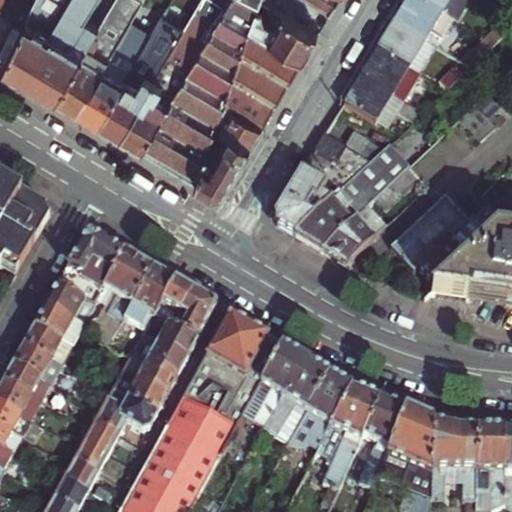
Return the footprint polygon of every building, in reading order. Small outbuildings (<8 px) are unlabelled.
[(33,0),(32,5),(20,29),(4,63),(37,83),(57,94),(100,23),(86,15),(95,0),(33,0)] [(77,108),(78,107),(126,27),(141,1),(138,0),(113,0),(100,23),(57,94),(56,95),(72,104),(77,108)] [(215,130),(227,99),(252,26),(261,0),(313,0),(332,11),(337,4),(339,0),(230,0),(218,21),(143,146),(177,167),(197,179),(215,130)] [(397,19),(394,24),(427,45),(444,17),(416,0),(413,0),(405,13),(400,21),(397,19)] [(416,0),(444,17),(454,0),(416,0)] [(20,29),(32,5),(25,1),(14,25),(20,29)] [(319,33),(273,5),(258,30),(305,58),(305,57),(313,44),(319,33)] [(137,143),(143,146),(218,21),(196,9),(167,56),(120,133),(137,143)] [(397,19),(400,21),(405,13),(402,11),(400,14),(397,19)] [(390,38),(381,52),(379,51),(378,53),(410,72),(427,45),(394,24),(391,29),(394,31),(390,38)] [(20,29),(14,25),(0,54),(0,60),(4,63),(20,29)] [(258,30),(252,26),(227,99),(266,122),(267,121),(266,120),(276,103),(277,103),(279,101),(278,100),(284,90),(290,81),(291,81),(293,78),(292,78),(303,60),(304,60),(305,58),(258,30)] [(495,48),(509,34),(501,26),(488,39),(495,48)] [(99,120),(136,60),(124,53),(136,33),(126,27),(78,107),(93,117),(99,120)] [(477,49),(463,62),(471,71),(485,57),(477,49)] [(147,67),(136,60),(99,120),(114,129),(120,133),(167,56),(157,50),(147,67)] [(410,72),(378,53),(378,54),(379,55),(372,68),(367,76),(363,73),(360,79),(394,99),(410,72)] [(372,68),(368,66),(366,69),(363,73),(367,76),(372,68)] [(448,92),(462,79),(454,71),(440,84),(448,92)] [(377,127),(394,99),(360,79),(357,84),(361,86),(351,102),(348,107),(346,106),(345,108),(377,127)] [(403,105),(420,115),(425,105),(409,95),(403,105)] [(266,122),(227,99),(215,130),(234,141),(239,133),(253,140),(259,132),(264,123),(265,123),(266,122)] [(499,112),(486,99),(476,109),(488,122),(499,112)] [(420,115),(403,105),(397,115),(413,125),(420,115)] [(488,122),(476,109),(461,123),(482,145),(497,131),(488,122)] [(225,186),(253,140),(239,133),(234,141),(215,130),(197,179),(209,187),(213,189),(225,186)] [(353,134),(345,146),(372,162),(379,150),(353,134)] [(346,152),(323,139),(313,156),(336,169),(346,152)] [(372,166),(296,237),(316,249),(325,254),(410,172),(390,150),(372,166)] [(296,237),(372,166),(346,152),(336,169),(313,156),(275,218),(274,219),(278,227),(279,227),(291,234),(296,237)] [(421,184),(410,172),(325,254),(339,262),(348,268),(388,231),(378,221),(385,214),(387,216),(421,184)] [(0,269),(18,280),(52,218),(49,209),(0,180),(0,269)] [(449,242),(462,230),(469,223),(446,199),(393,250),(405,263),(414,273),(419,269),(448,241),(449,242)] [(489,204),(483,199),(479,203),(484,209),(489,204)] [(495,238),(501,231),(490,221),(484,226),(475,217),(469,223),(462,230),(449,242),(448,241),(419,269),(430,281),(439,290),(495,238)] [(58,288),(95,308),(125,255),(99,240),(93,236),(85,238),(58,288)] [(511,240),(495,238),(439,290),(431,298),(485,306),(486,300),(507,303),(507,306),(511,306),(511,240)] [(112,295),(133,259),(125,255),(95,308),(87,323),(98,321),(112,295)] [(118,298),(138,262),(135,261),(133,259),(112,295),(115,296),(118,298)] [(146,267),(138,262),(118,298),(108,318),(124,327),(126,322),(154,272),(146,267)] [(154,272),(126,322),(144,332),(152,318),(155,320),(158,315),(175,284),(164,278),(154,272)] [(175,284),(158,315),(172,323),(176,314),(184,318),(196,296),(185,290),(175,284)] [(46,309),(84,329),(87,323),(95,308),(58,288),(53,296),(46,309)] [(190,322),(186,330),(179,327),(176,332),(170,328),(164,341),(160,339),(157,344),(189,362),(218,309),(207,303),(196,296),(184,318),(190,322)] [(35,329),(73,349),(84,329),(46,309),(42,318),(35,329)] [(176,314),(172,323),(179,327),(184,318),(176,314)] [(249,328),(230,317),(195,381),(249,412),(263,387),(284,348),(278,345),(249,328)] [(124,327),(108,318),(100,332),(116,341),(119,336),(124,327)] [(190,322),(184,318),(179,327),(186,330),(190,322)] [(137,345),(144,332),(126,322),(124,327),(119,336),(137,345)] [(70,356),(73,349),(35,329),(32,336),(25,349),(62,369),(70,356)] [(185,369),(189,362),(157,344),(154,350),(158,351),(150,365),(179,381),(185,369)] [(296,380),(306,361),(299,357),(284,348),(263,387),(274,393),(256,426),(268,434),(286,402),(289,403),(300,383),(296,380)] [(59,374),(62,369),(25,349),(20,358),(15,366),(53,386),(59,374)] [(321,371),(306,361),(296,380),(300,383),(289,403),(286,402),(268,434),(292,449),(310,416),(332,377),(331,377),(321,371)] [(175,388),(179,381),(150,365),(144,378),(139,375),(136,381),(169,399),(175,388)] [(5,384),(43,404),(53,386),(15,366),(11,374),(5,384)] [(116,392),(131,400),(160,417),(167,404),(169,399),(136,381),(126,375),(121,383),(116,392)] [(310,416),(292,449),(299,453),(311,449),(321,454),(333,431),(353,390),(347,387),(332,377),(310,416)] [(249,412),(195,381),(123,511),(195,511),(245,419),(249,412)] [(0,394),(0,404),(24,417),(22,421),(31,426),(43,404),(5,384),(1,393),(0,394)] [(249,412),(245,419),(256,426),(274,393),(263,387),(249,412)] [(372,398),(353,390),(333,431),(321,454),(319,459),(329,463),(327,468),(333,471),(326,488),(340,494),(346,480),(353,462),(363,439),(380,401),(372,398)] [(128,406),(120,402),(116,409),(124,414),(120,420),(130,426),(146,435),(152,431),(157,422),(160,417),(131,400),(128,406)] [(374,492),(379,479),(406,412),(396,408),(380,401),(363,439),(376,446),(368,469),(360,486),(374,492)] [(24,417),(0,404),(0,427),(14,435),(20,438),(24,440),(24,438),(31,426),(22,421),(24,417)] [(116,409),(109,405),(98,426),(122,440),(127,431),(130,426),(120,420),(124,414),(116,409)] [(422,418),(407,412),(406,412),(379,479),(402,489),(408,474),(421,480),(415,495),(431,503),(433,422),(422,418)] [(431,503),(443,504),(444,487),(445,478),(441,478),(441,471),(470,472),(470,478),(467,478),(466,488),(465,504),(477,504),(477,496),(478,429),(470,429),(457,429),(449,427),(434,422),(433,422),(431,503)] [(122,440),(98,426),(89,443),(113,456),(120,444),(122,440)] [(0,450),(4,453),(14,458),(15,456),(24,440),(20,438),(14,435),(0,427),(0,450)] [(495,429),(478,429),(477,496),(477,504),(476,511),(497,511),(505,509),(506,474),(510,474),(510,453),(504,453),(504,429),(495,429)] [(113,456),(89,443),(78,463),(102,476),(107,467),(113,456)] [(346,480),(360,486),(368,469),(353,462),(346,480)] [(99,481),(102,476),(78,463),(68,481),(92,494),(99,481)] [(441,478),(445,478),(444,487),(466,488),(467,478),(470,478),(470,472),(441,471),(441,478)] [(421,480),(408,474),(402,489),(415,495),(421,480)] [(92,494),(68,481),(67,483),(58,500),(79,511),(82,511),(89,500),(92,494)] [(79,511),(58,500),(51,511),(79,511)]
